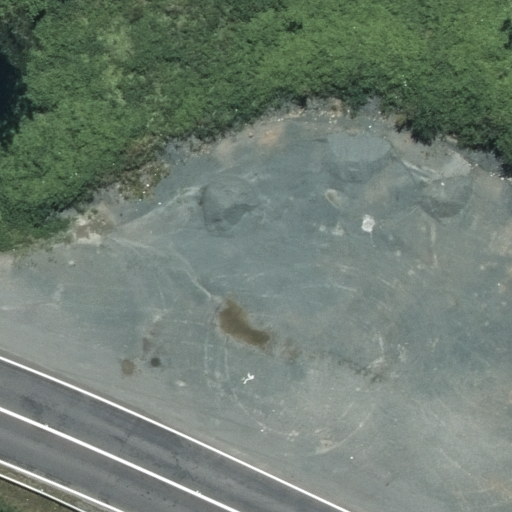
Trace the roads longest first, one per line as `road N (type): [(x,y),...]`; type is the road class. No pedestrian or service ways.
road 1 (unknown): [(511,250),(221,111)]
road 2 (trunk): [(0,381),(291,511)]
